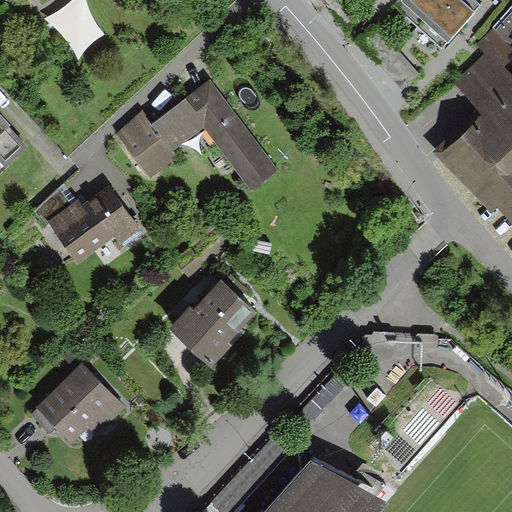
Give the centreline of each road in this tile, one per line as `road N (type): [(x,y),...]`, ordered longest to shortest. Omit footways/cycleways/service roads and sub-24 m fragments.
road 1 (residential): [(145,511),(452,213)]
road 2 (residential): [(280,0),(452,213)]
